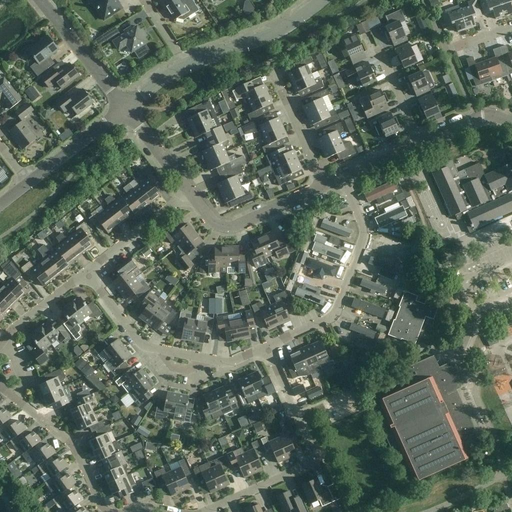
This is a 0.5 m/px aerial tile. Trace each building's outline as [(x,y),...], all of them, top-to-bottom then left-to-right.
[(97,0),(95,2),(94,4),(97,8),(96,8),(97,10),(98,10),(104,19),(121,9),(117,2),(115,3),(113,0),(97,0)] [(166,0),(163,2),(174,20),(176,19),(183,21),(184,21),(199,11),(192,0),(184,0),(183,1),(182,0),(166,0)] [(469,7),(460,10),(466,30),(476,27),(473,19),(482,16),(475,0),(467,3),(469,7)] [(495,20),(504,16),(498,0),(478,0),(484,15),(493,12),(495,20)] [(511,0),(498,0),(504,16),(511,13),(511,9),(511,6),(511,5),(511,0)] [(458,6),(449,9),(441,12),(446,29),(455,26),(457,33),(466,30),(460,10),(458,6)] [(391,41),(394,46),(407,40),(399,21),(402,20),(399,12),(385,18),(389,26),(385,28),(387,32),(385,33),(389,42),(391,41)] [(378,18),(371,20),(373,29),(380,27),(378,18)] [(115,27),(102,36),(104,35),(107,41),(106,41),(106,42),(119,33),(115,27)] [(125,34),(121,37),(112,42),(118,51),(126,45),(131,53),(134,51),(139,59),(149,52),(145,44),(147,43),(144,38),(147,36),(142,30),(140,31),(137,27),(132,30),(131,27),(124,32),(125,34)] [(359,44),(358,40),(355,34),(342,40),(352,65),(366,59),(366,57),(363,59),(361,54),(366,52),(362,43),(359,44)] [(58,50),(48,36),(28,51),(37,62),(30,67),(37,77),(51,66),(46,60),(58,50)] [(436,54),(430,43),(419,48),(425,59),(436,54)] [(395,50),(396,51),(398,56),(395,57),(399,66),(402,65),(404,69),(417,63),(409,44),(395,50)] [(511,74),(511,52),(508,53),(506,46),(499,48),(509,75),(511,74)] [(509,75),(499,48),(493,50),(495,58),(485,61),(492,81),(509,75)] [(292,84),(311,75),(307,66),(313,63),(310,57),(298,63),(300,68),(288,74),(292,83),(292,84)] [(475,87),(492,81),(485,61),(475,65),(473,57),(466,60),(475,87)] [(368,62),(354,68),(345,72),(349,81),(358,77),(362,87),(376,81),(374,77),(377,76),(373,67),(368,69),(366,64),(368,63),(368,62)] [(78,76),(69,64),(57,74),(52,68),(41,77),(45,83),(52,77),(61,89),(78,76)] [(411,92),(414,91),(416,97),(430,91),(427,84),(432,82),(427,71),(422,73),(421,72),(408,78),(409,82),(407,83),(411,92)] [(311,75),(292,84),(296,93),(309,88),(311,93),(324,87),(320,79),(313,80),(311,75),(312,75),(311,75)] [(4,78),(2,80),(0,77),(0,99),(2,98),(6,102),(5,103),(10,110),(21,101),(4,78)] [(249,103),(268,94),(264,85),(254,89),(251,81),(235,88),(236,89),(232,91),(236,100),(247,98),(249,103)] [(457,95),(452,83),(444,87),(450,99),(457,95)] [(35,99),(40,93),(32,85),(26,91),(35,99)] [(306,116),(306,117),(326,108),(322,98),(329,95),(327,89),(312,96),(315,101),(302,107),(306,116)] [(93,102),(83,90),(82,90),(83,91),(70,100),(66,95),(56,102),(64,113),(71,107),(77,115),(78,115),(77,114),(93,102)] [(380,90),(367,96),(358,100),(367,119),(389,109),(388,108),(386,109),(384,104),(389,102),(384,93),(382,94),(380,90)] [(268,94),(249,103),(253,112),(247,115),(250,121),(262,115),(260,110),(272,104),(268,95),(268,94)] [(418,100),(418,101),(420,106),(418,107),(422,116),(424,115),(426,119),(434,116),(440,113),(431,94),(418,100)] [(191,128),(191,129),(217,117),(209,101),(197,106),(200,113),(187,119),(191,128)] [(21,120),(33,111),(28,104),(16,113),(21,120)] [(326,108),(306,117),(307,117),(311,126),(323,120),(326,126),(338,120),(334,110),(328,113),(326,108)] [(377,119),(379,124),(375,126),(379,136),(384,134),(385,137),(382,139),(384,144),(391,140),(389,136),(399,131),(397,127),(399,126),(395,117),(390,119),(388,115),(391,114),(390,113),(377,119)] [(224,134),(217,117),(191,129),(192,129),(196,138),(204,134),(207,141),(224,134)] [(263,136),(283,127),(279,118),(266,123),(264,118),(242,127),(245,135),(255,133),(261,131),(263,136)] [(22,150),(36,139),(22,121),(9,132),(14,137),(18,142),(16,143),(22,150)] [(171,134),(183,136),(184,123),(172,122),(171,134)] [(325,130),(327,135),(317,140),(321,149),(321,150),(341,141),(341,140),(339,136),(344,132),(340,123),(325,130)] [(283,127),(263,136),(264,136),(268,145),(262,148),(264,153),(277,148),(275,142),(287,137),(283,127)] [(206,161),(206,162),(226,153),(226,152),(225,153),(223,148),(228,144),(224,134),(207,141),(210,148),(202,152),(206,161)] [(341,141),(321,150),(326,159),(338,153),(341,160),(356,154),(350,142),(343,145),(341,141)] [(266,156),(272,171),(298,160),(297,160),(293,150),(286,153),(284,148),(266,156)] [(226,153),(206,162),(210,171),(223,165),(226,172),(241,166),(246,163),(243,156),(236,159),(234,155),(228,158),(226,153)] [(457,167),(472,164),(470,156),(455,159),(457,167)] [(432,174),(438,188),(451,217),(455,215),(457,221),(462,218),(469,234),(475,231),(474,229),(511,212),(511,162),(498,169),(498,170),(485,176),(479,163),(458,173),(451,159),(444,162),(443,161),(433,165),(436,172),(432,174)] [(298,160),(272,171),(277,181),(279,186),(292,181),(289,175),(302,170),(298,160)] [(221,194),(240,186),(240,185),(236,176),(244,173),(241,166),(226,172),(229,179),(217,185),(221,194)] [(145,182),(140,186),(152,202),(161,195),(155,187),(159,184),(148,169),(139,176),(145,182)] [(406,185),(401,175),(395,177),(400,187),(406,185)] [(364,192),(368,202),(397,190),(392,180),(364,192)] [(129,183),(126,186),(131,193),(144,209),(152,202),(140,186),(134,190),(129,183)] [(134,214),(133,214),(135,216),(144,209),(131,193),(126,186),(123,188),(128,195),(123,199),(123,200),(134,214)] [(241,186),(240,186),(221,194),(221,195),(225,204),(238,198),(240,204),(253,198),(250,192),(244,195),(240,186),(241,186)] [(125,220),(133,214),(134,214),(123,200),(123,199),(121,197),(116,201),(114,198),(114,199),(111,195),(107,197),(113,204),(125,220)] [(382,207),(397,200),(395,195),(380,202),(382,207)] [(405,199),(410,209),(416,207),(411,196),(405,199)] [(109,207),(104,211),(117,227),(125,220),(113,204),(107,197),(104,200),(107,204),(109,207)] [(404,212),(400,204),(373,215),(377,223),(404,212)] [(108,234),(117,227),(104,211),(99,215),(97,211),(95,211),(91,214),(92,216),(89,219),(100,234),(105,230),(108,234)] [(320,226),(347,236),(351,226),(324,216),(320,226)] [(313,218),(309,228),(315,230),(319,220),(313,218)] [(77,232),(72,236),(85,252),(93,245),(87,237),(92,233),(84,223),(76,229),(76,230),(77,232)] [(176,241),(179,246),(195,233),(188,224),(178,232),(174,227),(176,226),(176,225),(164,235),(171,244),(176,241)] [(315,230),(309,228),(300,251),(306,253),(315,230)] [(272,232),(261,237),(270,256),(275,253),(278,258),(288,253),(282,239),(282,240),(283,242),(277,244),(272,232)] [(58,236),(76,258),(85,252),(72,236),(67,239),(65,236),(65,237),(62,233),(58,236)] [(203,243),(195,233),(179,246),(184,251),(182,253),(179,256),(181,259),(177,262),(185,272),(194,265),(191,261),(199,255),(199,254),(198,255),(197,256),(192,250),(203,243)] [(326,238),(315,234),(309,249),(339,260),(343,251),(324,244),(326,238)] [(402,252),(405,243),(380,235),(377,244),(402,252)] [(58,242),(60,245),(55,249),(56,251),(57,251),(68,265),(76,258),(58,236),(56,238),(59,242),(58,242)] [(264,258),(270,256),(261,237),(251,242),(254,249),(248,252),(256,268),(266,263),(264,258)] [(420,245),(414,242),(410,253),(416,255),(420,245)] [(57,251),(56,251),(52,254),(44,245),(41,248),(46,255),(61,273),(69,267),(68,265),(57,251)] [(215,247),(215,255),(209,255),(209,273),(221,273),(221,268),(227,267),(227,247),(215,247)] [(227,247),(227,267),(233,267),(233,273),(245,273),(245,257),(244,257),(244,258),(244,260),(239,260),(238,247),(227,247)] [(43,258),(44,260),(40,264),(52,280),(61,273),(46,255),(41,248),(38,250),(42,256),(43,258)] [(300,251),(292,273),(297,275),(306,253),(300,251)] [(336,265),(308,254),(304,265),(310,268),(309,272),(319,276),(320,272),(332,276),(336,265)] [(391,272),(395,263),(371,254),(367,263),(391,272)] [(119,291),(135,279),(141,274),(130,260),(117,271),(121,276),(112,282),(119,291)] [(4,286),(18,300),(26,292),(23,289),(27,285),(19,277),(21,275),(11,262),(3,270),(9,277),(6,279),(8,281),(4,286)] [(21,268),(24,272),(32,283),(37,279),(43,287),(52,280),(40,264),(34,268),(29,262),(21,268)] [(402,276),(408,278),(412,267),(406,265),(402,276)] [(285,290),(291,293),(295,282),(299,283),(301,277),(297,275),(292,273),(285,290)] [(363,275),(360,285),(384,294),(387,284),(363,275)] [(135,279),(119,291),(126,300),(136,292),(140,297),(150,289),(142,280),(138,283),(135,279)] [(228,292),(226,285),(219,287),(221,294),(228,292)] [(0,297),(11,308),(18,300),(4,286),(0,289),(0,297)] [(298,287),(295,294),(323,304),(325,297),(312,292),(313,289),(309,287),(307,290),(298,287)] [(399,300),(403,290),(397,287),(393,298),(399,300)] [(276,304),(271,306),(279,325),(290,320),(285,308),(291,305),(285,291),(278,294),(273,297),(276,304)] [(425,317),(433,320),(439,305),(426,300),(424,305),(415,301),(417,297),(404,292),(398,307),(400,307),(395,321),(394,320),(388,336),(401,340),(401,339),(407,342),(407,343),(414,346),(425,317)] [(150,293),(141,305),(145,309),(139,317),(148,324),(160,308),(155,304),(158,300),(150,293)] [(385,308),(355,296),(351,306),(381,317),(385,308)] [(0,312),(3,315),(11,308),(0,297),(0,312)] [(76,300),(70,304),(83,320),(88,316),(90,318),(93,318),(95,317),(96,319),(102,315),(95,305),(89,309),(80,298),(76,301),(76,300)] [(268,330),(279,325),(271,306),(265,309),(264,305),(261,304),(260,302),(251,306),(258,320),(263,318),(268,330)] [(83,320),(70,304),(64,308),(65,309),(62,312),(70,324),(65,327),(76,340),(81,336),(78,333),(80,332),(80,328),(77,324),(83,320)] [(160,308),(148,324),(157,331),(165,320),(169,324),(177,314),(168,307),(165,312),(160,308)] [(385,321),(390,323),(394,312),(389,310),(385,321)] [(250,338),(248,327),(254,326),(251,311),(234,315),(239,340),(250,338)] [(181,339),(192,341),(196,321),(190,320),(191,315),(180,313),(178,325),(184,326),(181,339)] [(227,342),(239,340),(234,315),(216,318),(219,334),(225,332),(227,342)] [(196,321),(192,341),(203,343),(206,331),(211,332),(214,319),(203,317),(202,322),(196,321)] [(372,337),(374,331),(351,321),(348,328),(372,337)] [(44,324),(38,329),(51,345),(56,341),(58,343),(61,343),(63,342),(65,344),(70,340),(62,330),(57,334),(48,322),(45,325),(44,324)] [(51,345),(38,329),(33,333),(34,334),(30,337),(39,348),(31,354),(41,366),(49,360),(45,356),(47,354),(47,351),(46,349),(51,345)] [(386,335),(380,332),(376,343),(382,345),(386,335)] [(498,343),(494,333),(485,338),(489,347),(498,343)] [(109,360),(125,348),(118,339),(108,347),(104,342),(94,350),(98,355),(103,352),(109,360)] [(321,341),(310,346),(321,370),(321,371),(335,365),(330,355),(327,356),(321,341)] [(338,344),(330,348),(333,356),(342,352),(338,344)] [(300,350),(299,351),(310,375),(321,370),(310,346),(300,350)] [(125,348),(109,360),(116,368),(111,372),(115,377),(125,369),(121,364),(132,356),(125,348)] [(307,376),(310,375),(299,351),(289,355),(295,370),(289,372),(293,380),(299,377),(307,376)] [(382,410),(378,412),(375,413),(391,450),(398,447),(414,483),(469,458),(461,440),(475,434),(463,405),(455,389),(461,387),(454,372),(450,363),(439,368),(434,356),(406,368),(414,385),(378,401),(380,405),(382,410)] [(39,385),(43,396),(62,388),(59,382),(63,380),(65,377),(61,369),(48,375),(50,380),(39,385)] [(141,369),(136,373),(132,369),(115,382),(119,387),(121,385),(128,394),(148,378),(141,369)] [(258,372),(248,376),(256,394),(261,392),(262,393),(264,394),(267,393),(268,395),(274,393),(268,381),(263,383),(258,372)] [(256,394),(248,376),(238,381),(243,392),(237,395),(243,407),(249,404),(247,401),(249,400),(251,398),(250,397),(256,394)] [(138,407),(149,399),(152,396),(149,392),(155,387),(148,378),(128,394),(138,407)] [(499,384),(505,406),(511,403),(511,382),(511,380),(499,384)] [(66,386),(62,388),(43,396),(48,406),(52,404),(54,410),(73,402),(66,386)] [(223,387),(213,392),(223,415),(239,408),(231,391),(226,394),(223,387)] [(323,393),(320,387),(306,393),(309,399),(323,393)] [(174,414),(178,394),(167,392),(165,405),(158,404),(154,419),(162,421),(162,418),(167,419),(168,413),(174,414)] [(200,405),(202,410),(208,422),(223,415),(213,392),(203,396),(205,402),(200,405)] [(189,397),(178,394),(174,414),(173,420),(190,423),(192,410),(186,409),(189,397)] [(75,421),(93,413),(89,403),(93,401),(91,395),(79,400),(82,405),(70,411),(75,421)] [(0,426),(6,422),(11,419),(10,417),(11,417),(8,413),(7,414),(3,409),(0,411),(0,426)] [(93,413),(75,421),(80,431),(91,426),(94,432),(97,430),(105,427),(102,421),(98,423),(93,413)] [(21,433),(21,434),(25,430),(24,429),(25,428),(23,425),(22,425),(18,421),(10,427),(6,422),(0,426),(0,437),(2,439),(6,436),(10,441),(21,433)] [(278,438),(287,459),(297,455),(290,440),(296,438),(288,421),(282,423),(287,434),(278,438)] [(204,424),(193,425),(194,435),(205,434),(204,424)] [(97,430),(100,436),(89,442),(93,452),(111,444),(111,443),(107,434),(112,431),(109,425),(105,427),(97,430)] [(21,433),(10,441),(13,447),(17,444),(24,453),(35,445),(40,442),(39,441),(40,440),(37,436),(36,437),(33,432),(24,439),(21,434),(21,433)] [(287,459),(278,438),(268,443),(266,437),(260,440),(266,451),(271,449),(278,463),(287,459)] [(244,453),(253,474),(263,470),(257,456),(262,453),(257,441),(251,444),(254,449),(244,453)] [(104,467),(112,463),(127,456),(128,455),(127,452),(122,454),(121,452),(121,449),(118,443),(116,442),(111,443),(111,444),(93,452),(98,462),(101,461),(104,467)] [(48,458),(48,459),(55,454),(54,453),(55,452),(52,448),(51,449),(48,444),(39,450),(35,445),(24,453),(22,455),(28,463),(34,458),(39,465),(48,458)] [(234,470),(239,468),(244,479),(253,474),(244,453),(239,456),(237,451),(236,451),(227,455),(234,470)] [(127,467),(126,464),(125,461),(129,459),(127,456),(112,463),(104,467),(107,472),(103,474),(108,484),(126,476),(128,475),(126,469),(127,467)] [(210,469),(220,489),(229,485),(223,471),(228,468),(223,456),(213,461),(216,466),(211,468),(210,469)] [(56,475),(56,476),(67,467),(66,466),(67,465),(65,461),(64,462),(60,457),(52,463),(48,459),(48,458),(39,465),(37,466),(43,475),(47,472),(52,478),(56,475)] [(171,472),(180,492),(190,488),(184,474),(189,471),(184,459),(178,462),(181,467),(171,472)] [(208,463),(202,466),(193,470),(198,482),(204,479),(210,494),(220,489),(210,469),(211,468),(208,463)] [(171,497),(180,492),(171,472),(166,474),(164,468),(154,473),(159,485),(164,482),(171,497)] [(67,489),(67,490),(75,484),(74,483),(75,482),(72,478),(71,479),(68,474),(59,480),(56,476),(56,475),(52,478),(44,483),(51,493),(55,490),(59,495),(67,489)] [(126,476),(108,484),(112,495),(124,490),(126,495),(138,490),(131,474),(126,476)] [(322,507),(334,502),(328,488),(321,490),(316,479),(301,486),(310,504),(319,500),(322,507)] [(63,507),(67,511),(71,509),(82,501),(81,499),(82,499),(80,495),(79,496),(75,491),(71,494),(67,490),(67,489),(59,495),(52,500),(58,508),(60,509),(63,507)] [(289,511),(305,511),(300,501),(294,504),(289,491),(277,497),(283,511),(286,511),(289,511)] [(269,498),(266,499),(268,504),(262,505),(264,510),(272,507),(269,498)] [(506,503),(502,505),(494,508),(493,511),(500,511),(508,509),(506,503)]
